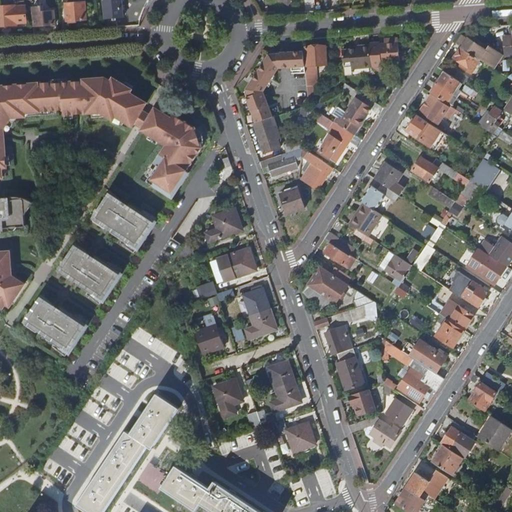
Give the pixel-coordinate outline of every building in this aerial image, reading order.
[(106,18),(124,17),(122,0),(117,0),(105,1),(106,18)] [(68,20),(87,17),(86,1),(67,3),(68,20)] [(1,6),(1,14),(0,14),(0,25),(17,25),(17,23),(27,22),(26,5),(15,6),(15,5),(1,6)] [(44,5),(34,6),(36,25),(56,23),(55,10),(44,10),(44,5)] [(462,34),(456,43),(462,47),(481,60),(493,67),(501,55),(489,47),(487,50),(462,34)] [(381,43),(371,44),(371,45),(371,46),(372,68),(383,67),(382,63),(402,61),(399,38),(387,39),(388,44),(381,45),(381,43)] [(351,62),(351,66),(351,69),(372,68),(371,46),(371,45),(362,46),(362,49),(343,51),(344,62),(351,62)] [(308,60),(305,61),(306,73),(307,77),(311,76),(316,76),(315,66),(327,65),(326,46),(307,48),(308,60)] [(472,73),(481,60),(462,47),(455,57),(462,63),(461,65),(472,73)] [(306,73),(305,61),(305,52),(292,53),(293,68),(293,72),(300,71),(301,74),(306,73)] [(269,57),(260,72),(273,81),(280,69),(279,56),(269,57)] [(455,68),(451,74),(455,78),(465,84),(469,78),(455,68)] [(444,70),(430,91),(442,99),(455,78),(451,74),(444,70)] [(247,92),(258,122),(272,117),(264,95),(273,81),(260,72),(247,92)] [(116,117),(133,127),(135,124),(143,111),(148,103),(131,93),(133,90),(114,79),(112,82),(106,78),(84,80),(84,81),(54,84),(53,83),(0,87),(0,179),(4,179),(3,169),(8,168),(5,138),(4,130),(12,118),(26,117),(26,114),(64,110),(65,116),(75,115),(84,114),(101,113),(114,121),(116,117)] [(345,83),(341,86),(358,97),(359,98),(362,94),(345,83)] [(382,106),(362,94),(359,98),(373,107),(379,111),(382,106)] [(432,119),(437,113),(441,106),(444,102),(432,95),(418,115),(430,122),(432,119)] [(445,101),(444,102),(441,106),(448,109),(451,105),(445,101)] [(339,116),(335,121),(337,123),(353,133),(355,134),(370,112),(354,102),(343,118),(339,116)] [(299,137),(305,137),(309,104),(303,107),(299,137)] [(495,107),(483,124),(491,130),(503,112),(495,107)] [(172,118),(156,108),(151,116),(146,125),(143,129),(143,131),(168,146),(156,164),(158,166),(148,181),(171,197),(173,198),(190,173),(187,171),(203,148),(196,128),(174,115),(172,118)] [(143,129),(151,116),(148,113),(143,111),(135,124),(139,127),(143,129)] [(331,128),(335,121),(323,113),(318,119),(331,128)] [(436,149),(446,133),(430,122),(418,115),(408,130),(436,149)] [(277,126),(275,127),(272,117),(258,122),(257,123),(267,152),(281,147),(278,137),(281,137),(277,126)] [(346,143),(353,133),(337,123),(320,150),(337,162),(348,145),(346,143)] [(511,136),(503,130),(499,136),(511,144),(511,136)] [(286,145),(289,153),(304,147),(305,138),(286,145)] [(227,168),(232,166),(229,157),(224,159),(227,168)] [(271,166),(274,177),(299,167),(296,157),(271,166)] [(440,168),(466,185),(470,179),(467,177),(437,158),(433,163),(422,157),(413,170),(430,181),(440,168)] [(494,164),(484,158),(470,179),(479,185),(494,164)] [(323,160),(308,183),(319,190),(334,167),(323,160)] [(390,162),(381,175),(394,184),(403,170),(390,162)] [(473,195),(479,185),(470,179),(466,185),(463,190),(473,195)] [(372,186),(361,201),(363,202),(366,204),(375,210),(386,194),(395,201),(400,195),(382,183),(378,189),(372,186)] [(429,194),(451,209),(456,201),(434,187),(429,194)] [(289,214),(306,208),(299,189),(282,194),(289,214)] [(139,250),(158,223),(131,205),(128,208),(122,205),(124,203),(112,192),(99,211),(101,213),(95,222),(107,229),(109,225),(115,229),(113,233),(139,250)] [(3,229),(27,227),(26,216),(25,206),(29,201),(26,200),(24,199),(23,199),(22,199),(19,198),(17,198),(14,198),(12,198),(7,199),(8,202),(1,202),(1,199),(0,199),(0,232),(4,232),(3,229)] [(25,206),(26,216),(34,203),(33,203),(31,202),(29,201),(25,206)] [(363,202),(358,209),(362,211),(366,204),(363,202)] [(358,209),(349,223),(367,236),(382,214),(375,210),(366,204),(362,211),(358,209)] [(215,216),(219,228),(207,233),(209,241),(243,230),(236,209),(215,216)] [(511,230),(511,217),(511,218),(505,214),(502,214),(499,219),(500,222),(506,226),(511,230)] [(343,241),(329,231),(325,238),(331,242),(350,254),(352,251),(349,248),(341,243),(343,241)] [(499,240),(490,254),(500,260),(501,259),(508,263),(511,257),(511,241),(510,241),(507,245),(499,240)] [(350,269),(357,259),(350,254),(331,242),(325,252),(350,269)] [(426,257),(432,247),(427,244),(427,245),(421,254),(426,257)] [(105,302),(123,275),(96,257),(94,261),(88,257),(90,255),(78,245),(65,264),(67,265),(61,274),(72,281),(73,280),(79,284),(78,285),(105,302)] [(196,245),(185,248),(179,258),(181,259),(198,253),(196,245)] [(231,266),(235,278),(257,271),(250,249),(228,256),(231,266)] [(482,258),(485,261),(490,254),(486,251),(482,258)] [(14,303),(26,285),(13,277),(11,252),(0,253),(0,308),(3,310),(10,301),(14,303)] [(490,254),(485,261),(478,272),(496,284),(508,265),(500,260),(490,254)] [(404,276),(411,264),(397,255),(387,270),(398,277),(395,284),(399,287),(405,277),(404,276)] [(229,280),(235,278),(231,266),(225,268),(229,280)] [(335,267),(331,273),(347,284),(352,277),(335,267)] [(350,296),(356,289),(347,284),(331,273),(330,274),(320,268),(304,291),(322,311),(335,303),(335,302),(330,300),(335,293),(340,295),(343,291),(350,296)] [(480,306),(492,287),(476,276),(463,295),(480,306)] [(216,282),(200,287),(204,298),(217,294),(220,293),(216,282)] [(245,296),(252,315),(270,309),(262,286),(252,289),(253,292),(245,296)] [(236,295),(234,288),(220,293),(217,294),(220,301),(236,295)] [(71,355),(89,327),(62,309),(60,313),(54,309),(55,307),(43,297),(31,316),(33,317),(27,326),(38,333),(39,332),(45,336),(44,337),(71,355)] [(451,299),(441,314),(448,319),(465,330),(475,315),(451,299)] [(368,316),(378,313),(377,303),(374,301),(365,304),(368,316)] [(277,329),(270,309),(252,315),(256,327),(248,330),(251,338),(277,329)] [(202,352),(224,345),(217,324),(214,314),(204,318),(208,327),(196,331),(202,352)] [(455,347),(466,330),(465,330),(448,319),(437,335),(455,347)] [(326,333),(334,355),(338,354),(352,349),(344,326),(326,333)] [(387,349),(413,367),(417,360),(402,350),(380,336),(380,339),(382,360),(387,359),(387,349)] [(193,357),(199,355),(193,337),(188,339),(193,357)] [(417,360),(418,361),(436,373),(447,356),(421,339),(416,347),(408,342),(402,350),(417,360)] [(338,354),(340,362),(343,372),(340,373),(345,389),(365,382),(353,348),(352,349),(338,354)] [(417,360),(413,367),(399,387),(420,401),(430,387),(436,391),(445,378),(436,373),(418,361),(417,360)] [(270,367),(276,387),(294,381),(287,362),(270,367)] [(483,380),(496,388),(500,391),(505,384),(488,373),(483,380)] [(224,417),(235,413),(232,404),(242,400),(235,379),(214,386),(224,417)] [(253,379),(246,381),(252,396),(258,393),(253,379)] [(301,401),(294,381),(276,387),(280,399),(271,403),(274,410),(301,401)] [(481,383),(469,401),(485,411),(497,393),(481,383)] [(375,408),(368,388),(352,394),(359,414),(375,408)] [(178,407),(158,394),(132,433),(127,431),(78,505),(89,511),(103,511),(148,445),(153,447),(178,407)] [(398,399),(388,414),(402,424),(413,408),(398,399)] [(247,414),(252,428),(262,425),(257,410),(247,414)] [(266,418),(268,423),(270,422),(277,420),(275,415),(266,418)] [(511,428),(492,416),(478,437),(499,451),(511,431),(511,428)] [(373,421),(372,417),(371,417),(349,425),(351,431),(367,426),(367,423),(373,421)] [(287,430),(282,418),(277,420),(270,422),(275,436),(287,432),(294,451),(315,444),(308,423),(287,430)] [(380,419),(371,433),(390,446),(400,432),(380,419)] [(467,436),(470,431),(455,421),(442,441),(451,447),(461,433),(467,436)] [(429,460),(432,462),(444,444),(441,442),(429,460)] [(452,474),(464,457),(444,444),(432,462),(452,474)] [(149,464),(136,485),(155,498),(163,487),(195,508),(199,502),(215,511),(263,511),(213,480),(209,487),(177,466),(169,476),(149,464)] [(415,473),(406,488),(421,497),(424,492),(429,495),(434,498),(447,477),(436,469),(431,478),(422,473),(420,476),(415,473)] [(417,511),(425,500),(429,495),(424,492),(421,497),(406,488),(396,504),(408,511),(417,511)] [(442,511),(446,506),(434,498),(429,495),(425,500),(442,511)]
